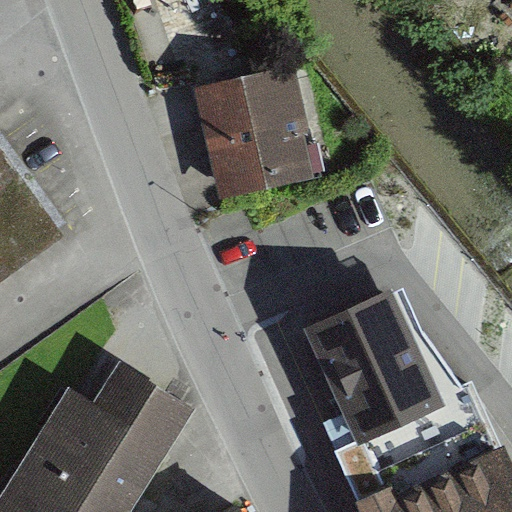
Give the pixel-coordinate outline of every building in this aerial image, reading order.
[(159,0),(131,0),(125,2),(134,34),(167,24),(159,0)] [(293,80),(199,100),(223,213),(317,193),(293,80)] [(0,154),(0,294),(68,247),(0,154)] [(145,511),(200,422),(120,373),(94,416),(70,401),(2,511),(145,511)] [(511,511),(511,484),(468,388),(361,437),(391,502),(369,511),(511,511)]
